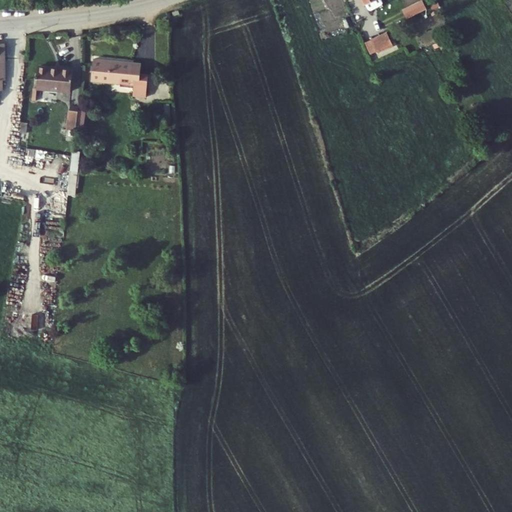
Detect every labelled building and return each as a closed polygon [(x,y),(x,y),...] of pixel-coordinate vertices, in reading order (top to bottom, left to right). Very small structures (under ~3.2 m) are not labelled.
[(360,0),(363,5),(364,5),(366,10),(369,11),(383,4),(384,2),(382,0),(360,0)] [(405,18),(426,10),(423,1),(401,9),(405,18)] [(369,35),(374,49),(390,44),(385,30),(369,35)] [(0,91),(4,92),(5,82),(7,82),(10,46),(0,45),(0,91)] [(96,57),(94,79),(137,82),(136,91),(149,92),(150,76),(142,75),(144,61),(96,57)] [(38,82),(71,85),(74,63),(41,60),(38,82)] [(70,116),(78,117),(80,101),(72,101),(70,116)] [(77,196),(79,151),(71,150),(69,196),(77,196)]
